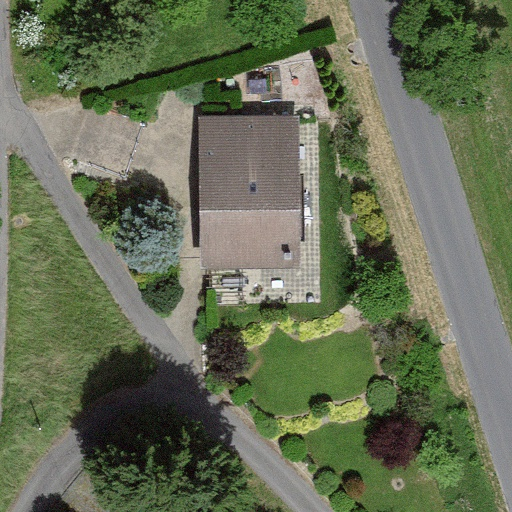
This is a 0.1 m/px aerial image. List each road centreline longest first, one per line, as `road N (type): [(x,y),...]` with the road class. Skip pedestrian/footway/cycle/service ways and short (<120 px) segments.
road 1 (tertiary): [(377,0),(511,429)]
road 2 (residential): [(208,388),(73,219),(0,83)]
road 3 (residential): [(32,511),(46,479),(114,430),(208,388)]
road 4 (residential): [(308,511),(208,388)]
